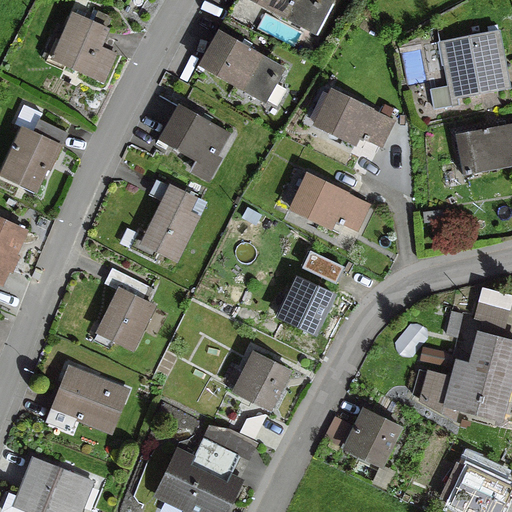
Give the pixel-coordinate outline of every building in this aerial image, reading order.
[(246,0),(303,29),(318,0),(246,0)] [(54,26),(41,56),(99,82),(112,54),(97,48),(110,18),(91,10),(86,21),(70,14),(63,30),(54,26)] [(506,89),(502,64),(496,31),(444,41),(452,85),(428,90),(432,110),(457,105),(455,99),(506,89)] [(221,34),(212,49),(201,69),(261,103),(281,68),(221,34)] [(356,137),(377,147),(391,120),(333,92),(315,128),(352,146),(356,137)] [(213,155),(225,133),(181,108),(161,143),(196,163),(203,150),(213,155)] [(0,173),(0,176),(18,185),(20,179),(35,186),(43,168),(46,169),(56,147),(57,147),(64,133),(36,121),(31,134),(19,128),(19,130),(20,131),(0,173)] [(511,123),(452,135),(460,177),(511,166),(511,123)] [(332,221),(353,231),(366,205),(345,194),(345,193),(309,176),(291,213),(327,230),(332,221)] [(156,252),(174,261),(195,218),(176,209),(183,195),(156,182),(149,196),(160,202),(144,235),(136,231),(127,249),(151,261),(156,252)] [(438,221),(437,211),(422,213),(424,223),(438,221)] [(0,220),(0,276),(4,269),(8,271),(12,264),(7,262),(21,231),(0,220)] [(333,283),(340,268),(308,253),(301,268),(333,283)] [(111,340),(129,349),(151,307),(142,302),(149,289),(112,270),(105,285),(116,291),(91,340),(107,348),(111,340)] [(280,319),(311,334),(330,295),(295,278),(286,296),(290,298),(280,319)] [(501,327),(505,312),(476,304),(473,319),(501,327)] [(460,314),(449,312),(444,335),(454,337),(460,314)] [(496,420),(508,376),(511,361),(511,342),(478,333),(469,365),(464,364),(456,391),(447,389),(449,379),(416,370),(410,394),(449,418),(452,408),(496,420)] [(418,360),(436,364),(438,352),(421,348),(418,360)] [(235,394),(266,410),(286,371),(252,353),(242,371),(246,373),(235,394)] [(107,431),(123,391),(67,369),(46,423),(61,428),(60,429),(67,432),(72,417),(107,431)] [(347,451),(378,466),(397,427),(362,410),(352,431),(356,433),(347,451)] [(194,453),(185,448),(162,497),(185,508),(183,511),(226,511),(242,480),(228,473),(237,456),(201,438),(194,453)] [(56,475),(58,469),(31,458),(15,497),(32,504),(29,511),(77,511),(89,482),(68,473),(66,479),(56,475)] [(458,488),(450,503),(468,511),(496,511),(507,488),(467,469),(466,470),(463,468),(454,487),(458,488)]
